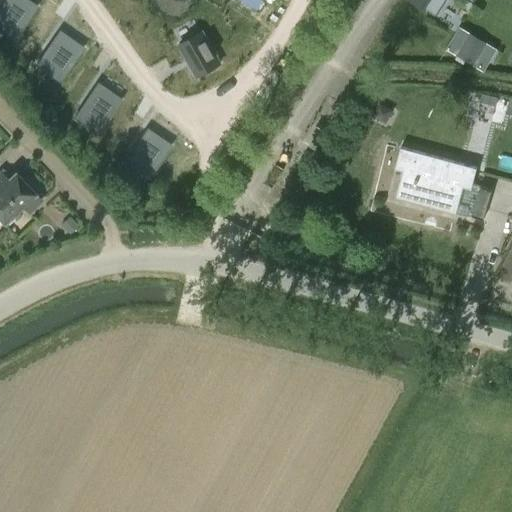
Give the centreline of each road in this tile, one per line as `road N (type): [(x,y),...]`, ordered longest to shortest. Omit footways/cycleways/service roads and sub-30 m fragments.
road 1 (unclassified): [(129,262),(216,265),(511,346)]
road 2 (residential): [(84,0),(170,104),(214,112),(304,0)]
road 3 (residential): [(115,263),(108,224),(0,110)]
road 4 (residential): [(0,307),(50,281),(115,263)]
